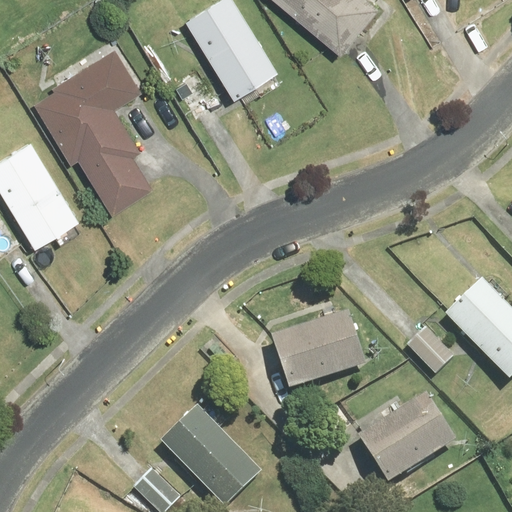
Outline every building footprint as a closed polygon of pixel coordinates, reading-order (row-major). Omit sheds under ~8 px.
[(237,0),(217,0),(188,19),(239,97),(282,69),(237,0)] [(373,0),(279,0),(344,54),(383,8),(373,0)] [(57,89),(36,102),(74,162),(81,157),(116,213),(156,188),(136,156),(144,151),(117,109),(143,93),(115,47),(54,85),(57,89)] [(223,108),(200,73),(179,87),(202,122),(223,108)] [(34,140),(0,160),(0,180),(40,245),(83,219),(34,140)] [(27,244),(4,211),(0,213),(0,255),(4,260),(27,244)] [(511,306),(486,279),(449,315),(511,378),(511,306)] [(275,335),(292,388),(368,364),(350,311),(275,335)] [(431,325),(410,345),(438,374),(459,353),(431,325)] [(236,359),(217,337),(202,351),(221,373),(236,359)] [(361,434),(391,483),(461,440),(431,391),(361,434)] [(265,472),(199,405),(163,441),(228,508),(265,472)]
